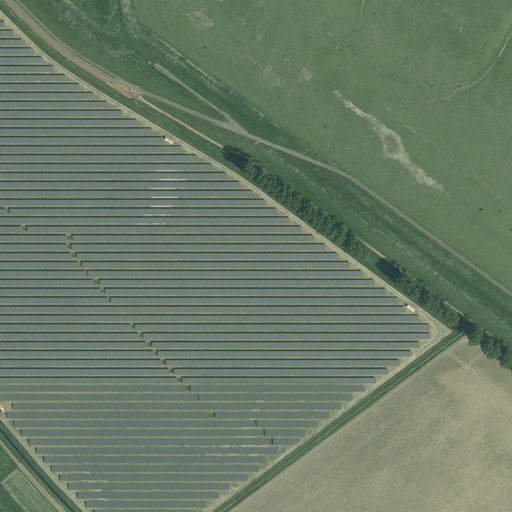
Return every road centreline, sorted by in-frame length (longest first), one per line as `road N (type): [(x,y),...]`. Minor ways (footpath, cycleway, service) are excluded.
road 1 (track): [(44,0),(93,43),(157,66),(511,328)]
road 2 (track): [(511,349),(254,163),(135,89)]
